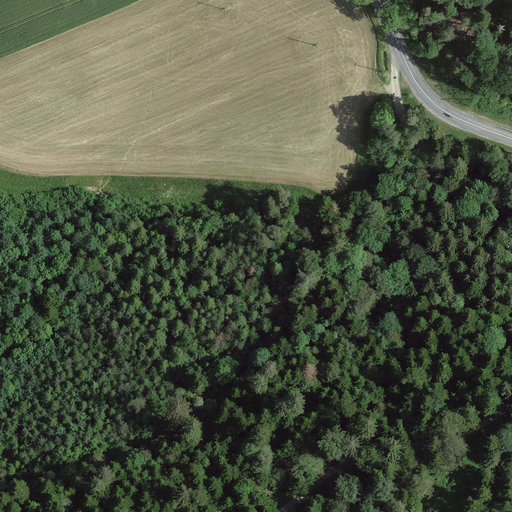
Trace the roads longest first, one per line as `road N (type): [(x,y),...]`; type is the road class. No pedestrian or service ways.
road 1 (track): [(411,123),(411,175),(393,223),(298,306),(225,399),(156,442),(0,492)]
road 2 (track): [(283,511),(337,469),(459,438),(511,407)]
road 3 (secondary): [(511,140),(427,98),(379,0)]
road 4 (track): [(360,0),(411,123)]
road 5 (track): [(411,123),(430,153),(511,204)]
